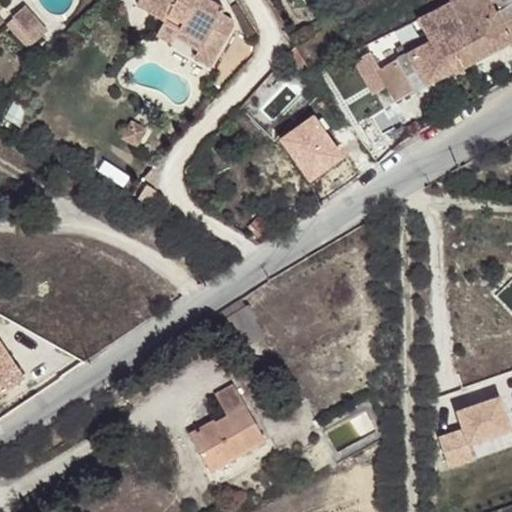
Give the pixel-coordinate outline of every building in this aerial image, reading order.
[(165,16),(136,0),(131,0),(124,12),(153,27),(157,18),(174,27),(169,37),(186,46),(206,57),(224,27),(209,19),(200,35),(165,16)] [(136,0),(165,16),(200,35),(209,19),(220,0),(136,0)] [(493,0),(459,0),(452,4),(463,27),(498,11),(493,0)] [(452,4),(421,19),(432,43),(450,34),(463,27),(452,4)] [(0,23),(14,38),(30,23),(16,7),(0,20),(0,23)] [(450,34),(466,68),(511,45),(511,38),(504,20),(500,13),(498,11),(463,27),(450,34)] [(38,33),(30,23),(14,38),(21,47),(38,33)] [(420,90),(466,68),(450,34),(432,43),(402,56),(420,90)] [(308,63),(299,47),(289,58),(297,70),(308,63)] [(408,96),(420,90),(402,56),(393,66),(408,96)] [(137,142),(146,124),(132,116),(122,133),(137,142)] [(156,186),(141,179),(133,193),(147,200),(156,186)] [(242,298),(217,314),(241,352),(267,335),(242,298)] [(216,396),(228,418),(247,407),(235,385),(216,396)] [(455,404),(461,425),(437,432),(447,464),(471,457),(465,436),(509,423),(499,390),(455,404)] [(93,401),(83,407),(89,417),(100,411),(93,401)] [(247,407),(228,418),(217,423),(216,422),(191,435),(212,472),(266,442),(247,407)]
